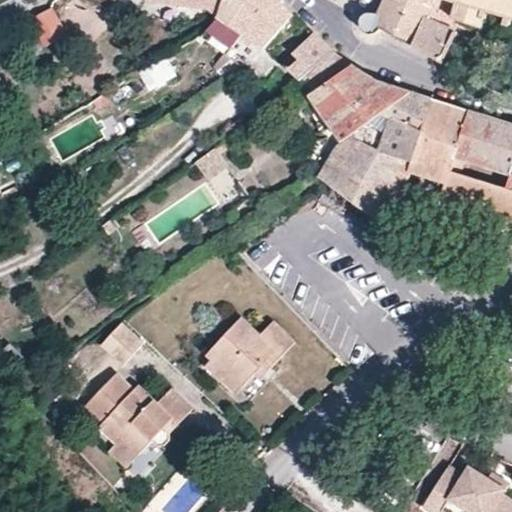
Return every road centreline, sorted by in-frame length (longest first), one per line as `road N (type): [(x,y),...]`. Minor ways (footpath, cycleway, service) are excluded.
road 1 (residential): [(243,511),(318,415),(392,355)]
road 2 (residential): [(348,41),(384,68),(511,110)]
road 3 (residential): [(392,355),(461,414),(511,442)]
road 4 (residential): [(392,355),(511,273)]
